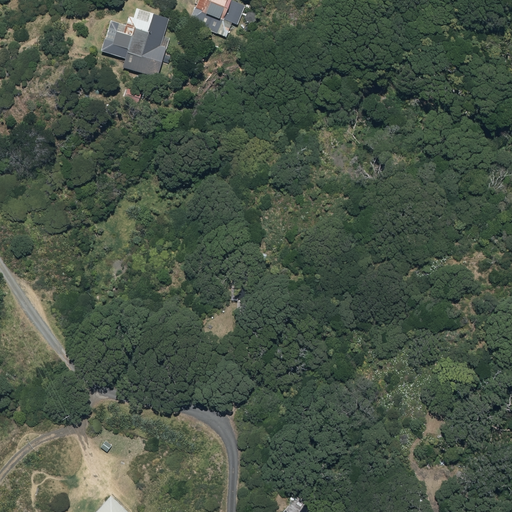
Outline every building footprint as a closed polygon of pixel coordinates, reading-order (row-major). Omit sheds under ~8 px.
[(197,0),(188,23),(216,35),(222,20),(237,26),(245,7),(228,0),(197,0)] [(157,78),(165,49),(160,47),(168,19),(152,15),(150,24),(128,17),(125,25),(109,21),(100,52),(124,58),(121,68),(157,78)] [(123,102),(137,106),(140,94),(127,90),(123,102)] [(125,511),(110,497),(95,511),(125,511)] [(285,511),(283,510),(281,511),(316,511),(320,507),(307,497),(295,511),(285,511)]
